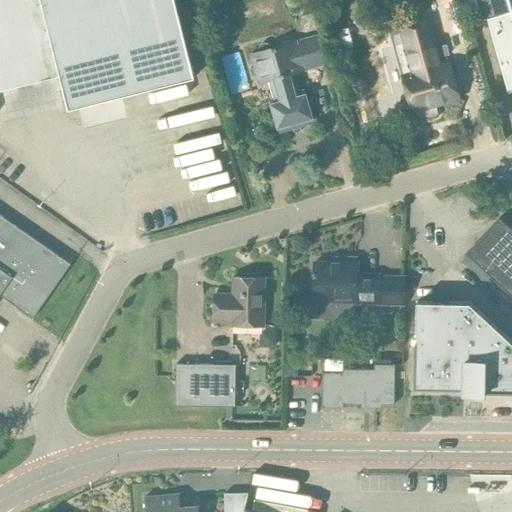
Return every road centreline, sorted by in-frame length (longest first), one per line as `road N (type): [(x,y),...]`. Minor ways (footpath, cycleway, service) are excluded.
road 1 (residential): [(63,468),(49,398),(122,265),(496,160),(511,164)]
road 2 (secondary): [(63,468),(161,449),(511,450)]
